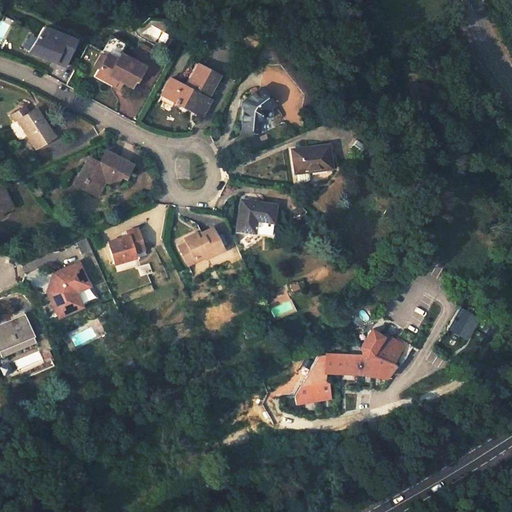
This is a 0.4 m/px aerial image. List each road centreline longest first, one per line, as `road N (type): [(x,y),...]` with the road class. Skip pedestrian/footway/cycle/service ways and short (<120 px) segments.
road 1 (residential): [(163,147),(0,68)]
road 2 (secondary): [(386,511),(511,436)]
road 3 (residential): [(163,147),(189,145),(209,159),(207,192),(183,195),(172,186)]
